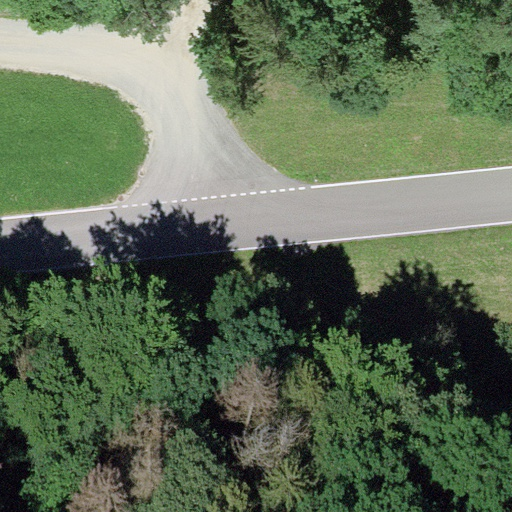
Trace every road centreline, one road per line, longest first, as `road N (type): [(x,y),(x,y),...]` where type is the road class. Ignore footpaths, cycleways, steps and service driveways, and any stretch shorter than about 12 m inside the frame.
road 1 (unclassified): [(206,231),(192,118),(171,78),(123,54),(0,38)]
road 2 (tertiary): [(206,231),(511,199)]
road 3 (tertiary): [(0,255),(206,231)]
